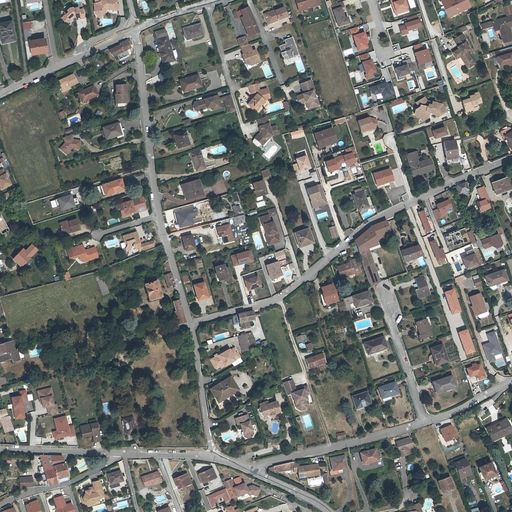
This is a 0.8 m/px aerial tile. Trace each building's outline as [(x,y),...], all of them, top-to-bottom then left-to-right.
[(110,8),(119,9),(120,3),(118,2),(118,0),(96,0),(97,2),(99,4),(96,8),(96,12),(100,11),(104,13),(107,10),(106,7),(110,6),(110,8)] [(318,0),(295,0),(299,11),(320,4),(318,0)] [(406,0),(388,0),(394,17),(410,12),(406,0)] [(407,0),(410,8),(415,7),(413,0),(407,0)] [(441,0),(449,15),(471,5),(468,0),(441,0)] [(503,6),(506,16),(511,13),(511,10),(510,4),(503,6)] [(74,6),(70,7),(65,12),(66,14),(63,17),(63,19),(67,24),(72,20),(70,18),(74,13),(75,16),(77,17),(81,16),(82,18),(86,17),(84,8),(80,9),(79,6),(74,8),(74,6)] [(342,6),(331,10),(337,28),(351,23),(348,16),(345,17),(342,6)] [(251,13),(250,12),(248,7),(241,10),(250,35),(258,32),(258,31),(251,14),(251,13)] [(265,14),(268,24),(287,16),(284,8),(275,11),(275,10),(265,14)] [(511,40),(511,35),(509,25),(511,24),(511,13),(506,16),(496,19),(499,30),(502,43),(511,40)] [(405,26),(398,27),(401,37),(409,35),(407,31),(421,27),(419,19),(404,23),(405,26)] [(496,19),(490,21),(493,32),(499,30),(496,19)] [(0,23),(0,28),(3,42),(17,39),(13,21),(0,23)] [(22,22),(23,29),(32,28),(30,21),(22,22)] [(199,23),(191,26),(191,27),(183,29),(186,39),(203,34),(199,23)] [(358,27),(349,30),(351,36),(352,36),(357,51),(368,47),(367,44),(368,44),(365,32),(360,33),(358,27)] [(163,64),(174,60),(173,55),(171,51),(166,30),(155,33),(163,64)] [(460,55),(464,61),(467,62),(472,58),(467,49),(469,48),(465,40),(466,40),(462,33),(454,37),(458,44),(457,45),(459,48),(457,49),(457,48),(452,51),(456,57),(460,55)] [(240,47),(247,44),(244,36),(237,39),(240,47)] [(280,52),(276,54),(277,58),(281,56),(282,59),(297,54),(291,36),(285,39),(286,42),(277,46),(280,52)] [(47,50),(45,38),(26,41),(28,59),(39,57),(38,52),(47,50)] [(109,48),(110,50),(112,55),(113,56),(117,54),(119,59),(129,54),(127,49),(129,49),(128,46),(130,45),(132,44),(130,41),(128,41),(121,45),(116,47),(115,46),(114,46),(109,48)] [(254,61),(259,60),(255,50),(252,51),(249,44),(247,44),(240,47),(243,54),(242,55),(245,63),(249,62),(254,61)] [(421,44),(412,46),(419,71),(425,69),(424,64),(431,62),(427,48),(423,49),(421,44)] [(511,55),(511,52),(495,56),(497,66),(511,62),(511,55)] [(368,53),(358,56),(365,80),(375,78),(374,73),(376,71),(372,58),(370,58),(368,53)] [(467,62),(464,61),(467,66),(474,62),(472,58),(467,62)] [(408,63),(395,67),(399,80),(406,78),(405,74),(410,73),(408,63)] [(63,90),(70,87),(77,83),(73,75),(58,82),(63,90)] [(197,75),(180,80),(181,85),(183,85),(184,91),(201,86),(197,75)] [(311,80),(300,84),(304,94),(300,95),(303,103),(305,102),(308,109),(318,105),(316,98),(315,98),(312,91),(314,90),(311,80)] [(391,81),(370,87),(372,93),(377,95),(381,93),(382,97),(395,93),(391,81)] [(257,107),(263,100),(265,99),(269,98),(266,88),(259,90),(257,83),(248,85),(250,93),(254,92),(254,93),(255,94),(251,99),(247,104),(251,108),(252,106),(256,106),(257,107)] [(125,94),(128,94),(127,85),(116,85),(117,94),(116,95),(116,104),(126,103),(126,97),(125,96),(125,94)] [(78,93),(82,102),(97,95),(93,86),(87,89),(78,93)] [(462,99),(464,109),(473,106),(472,103),(476,102),(481,101),(478,91),(469,93),(469,95),(470,97),(466,97),(462,99)] [(365,93),(360,95),(363,105),(368,103),(365,93)] [(128,103),(128,94),(125,94),(125,96),(126,97),(126,103),(116,104),(117,106),(127,106),(127,103),(128,103)] [(206,108),(211,106),(212,110),(221,107),(219,100),(218,99),(218,96),(216,95),(209,98),(209,99),(205,100),(204,99),(194,102),(193,105),(194,109),(206,105),(206,108)] [(303,103),(300,95),(296,96),(299,104),(301,104),(302,105),(303,104),(305,110),(308,109),(305,102),(303,103)] [(231,96),(223,98),(224,99),(228,113),(235,111),(231,96)] [(422,115),(424,119),(427,117),(428,114),(428,111),(433,113),(436,117),(446,111),(441,104),(426,100),(423,97),(417,101),(419,105),(418,108),(416,110),(415,113),(417,116),(419,117),(422,115)] [(252,106),(251,108),(255,111),(264,101),(263,100),(257,107),(256,106),(252,106)] [(421,121),(424,119),(422,115),(419,117),(417,116),(415,113),(416,110),(418,108),(419,105),(417,101),(415,102),(417,106),(417,107),(414,109),(413,113),(416,118),(420,119),(421,121)] [(473,106),(464,109),(465,110),(477,107),(476,102),(472,103),(473,106)] [(63,110),(57,113),(60,120),(66,116),(63,110)] [(255,137),(252,140),(252,141),(257,145),(258,145),(261,143),(267,136),(270,135),(277,133),(279,132),(278,130),(276,130),(275,125),(269,127),(266,116),(257,119),(261,130),(254,137),(255,137)] [(357,121),(360,131),(372,127),(375,127),(377,120),(369,118),(368,117),(357,121)] [(104,128),(107,139),(122,134),(119,123),(104,128)] [(448,135),(445,126),(432,130),(431,126),(425,128),(428,138),(433,136),(434,139),(448,135)] [(511,128),(508,127),(507,128),(507,126),(501,130),(501,131),(503,136),(504,135),(511,149),(511,128)] [(313,134),(317,144),(322,142),(323,144),(335,140),(331,128),(313,134)] [(178,148),(190,145),(185,131),(173,135),(178,148)] [(477,134),(461,139),(463,144),(475,140),(477,134)] [(71,135),(64,137),(66,143),(60,149),(67,154),(72,148),(79,149),(81,141),(73,140),(71,135)] [(267,136),(261,143),(262,144),(270,135),(267,136)] [(458,157),(457,157),(454,141),(443,143),(446,164),(459,162),(458,157)] [(346,155),(325,160),(329,176),(338,173),(337,168),(341,167),(341,163),(345,162),(346,166),(356,164),(354,153),(356,153),(354,146),(344,149),(346,155)] [(195,171),(204,168),(201,157),(199,151),(199,150),(190,153),(195,171)] [(429,159),(416,163),(413,152),(405,155),(411,175),(420,172),(421,173),(432,169),(429,159)] [(306,154),(294,159),(296,163),(292,164),(296,175),(312,168),(306,154)] [(2,190),(12,184),(2,168),(0,169),(0,189),(1,191),(2,190)] [(270,175),(268,169),(261,171),(263,177),(270,175)] [(373,175),(376,185),(382,182),(382,184),(392,181),(389,170),(373,175)] [(511,188),(507,178),(492,183),(496,193),(511,188)] [(115,191),(115,192),(124,189),(121,179),(103,185),(106,196),(111,194),(111,192),(115,191)] [(186,199),(202,194),(198,180),(182,185),(186,199)] [(253,184),(255,191),(257,196),(267,193),(263,181),(253,184)] [(461,194),(470,190),(467,182),(458,186),(461,194)] [(321,184),(306,188),(316,220),(330,216),(321,184)] [(485,187),(479,189),(483,201),(478,203),(481,212),(491,208),(488,201),(491,200),(485,187)] [(364,191),(353,195),(356,204),(358,204),(360,209),(369,206),(369,205),(372,204),(369,196),(366,197),(364,191)] [(59,211),(79,205),(77,197),(72,198),(71,194),(56,198),(59,211)] [(122,215),(131,212),(134,211),(135,213),(143,211),(138,198),(130,200),(131,201),(119,205),(122,215)] [(449,199),(435,204),(437,208),(433,210),(436,219),(454,212),(449,199)] [(267,210),(268,215),(269,217),(278,214),(276,208),(267,210)] [(194,209),(177,213),(179,220),(178,221),(179,226),(192,223),(190,216),(196,215),(194,209)] [(423,210),(417,212),(425,232),(431,230),(423,210)] [(0,229),(2,234),(10,230),(0,212),(0,229)] [(246,222),(245,217),(244,215),(233,218),(235,225),(246,222)] [(270,241),(271,245),(279,242),(278,237),(279,237),(277,232),(276,232),(275,227),(273,223),(271,223),(269,217),(268,215),(260,218),(262,226),(263,225),(265,230),(266,230),(268,235),(267,236),(266,237),(267,241),(268,241),(270,241)] [(70,230),(71,232),(79,229),(76,220),(68,222),(68,221),(59,224),(62,233),(70,230)] [(363,234),(368,248),(374,246),(373,242),(377,241),(375,237),(390,231),(386,221),(371,227),(363,234)] [(215,227),(218,238),(222,237),(223,243),(234,241),(230,223),(215,227)] [(331,238),(338,236),(335,225),(328,227),(331,238)] [(305,245),(313,242),(309,230),(295,235),(299,249),(306,247),(305,245)] [(450,236),(452,242),(453,246),(463,242),(462,238),(459,230),(449,234),(450,236)] [(134,247),(135,249),(140,247),(141,253),(150,249),(148,242),(140,244),(139,241),(138,241),(137,238),(138,237),(136,231),(122,236),(124,242),(126,241),(127,245),(125,248),(129,251),(131,248),(132,246),(134,247)] [(373,242),(374,246),(382,243),(381,240),(392,236),(390,231),(375,237),(377,241),(373,242)] [(473,244),(477,242),(472,231),(468,233),(473,244)] [(355,241),(367,276),(377,273),(368,248),(363,234),(355,240),(355,241)] [(499,234),(482,241),(485,249),(494,245),(494,247),(497,248),(502,246),(503,243),(499,234)] [(186,250),(195,248),(191,235),(182,237),(186,250)] [(436,262),(446,258),(442,247),(439,249),(435,239),(429,242),(436,262)] [(86,257),(87,261),(98,257),(95,248),(87,250),(88,252),(85,252),(83,245),(72,249),(74,257),(79,256),(80,260),(86,257)] [(419,246),(415,247),(418,256),(423,255),(419,246)] [(415,247),(414,247),(401,251),(405,262),(418,257),(418,256),(415,247)] [(21,265),(31,256),(23,249),(14,259),(21,265)] [(465,252),(467,256),(461,258),(466,269),(479,264),(473,249),(465,252)] [(250,250),(230,256),(233,266),(253,260),(250,250)] [(33,258),(31,256),(21,265),(23,267),(33,258)] [(218,278),(225,276),(227,281),(232,279),(228,265),(224,266),(223,263),(222,263),(221,259),(214,261),(215,265),(214,265),(218,278)] [(350,262),(337,267),(341,278),(354,273),(355,275),(356,275),(360,274),(360,272),(356,259),(350,261),(350,262)] [(270,278),(281,274),(277,261),(266,265),(270,278)] [(503,282),(507,280),(503,268),(483,276),(488,288),(503,282)] [(174,284),(171,273),(168,274),(164,275),(167,287),(174,284)] [(377,273),(367,276),(371,285),(373,285),(380,282),(377,273)] [(247,289),(254,287),(255,289),(257,291),(258,290),(260,290),(261,288),(260,285),(257,276),(245,280),(247,289)] [(424,292),(428,291),(423,277),(415,280),(418,290),(416,291),(418,299),(425,296),(424,292)] [(472,280),(475,287),(481,285),(479,278),(472,280)] [(108,293),(104,279),(97,281),(102,295),(108,293)] [(144,285),(148,301),(161,297),(157,281),(144,285)] [(197,298),(207,295),(203,281),(193,284),(197,298)] [(323,288),(325,295),(323,296),(326,303),(337,299),(332,284),(323,288)] [(454,289),(443,292),(451,315),(461,312),(454,289)] [(344,303),(347,310),(356,307),(368,303),(368,304),(373,302),(369,291),(352,297),(343,300),(344,303)] [(479,319),(487,316),(488,314),(487,310),(485,310),(479,293),(469,297),(472,306),(474,306),(477,315),(478,318),(479,319)] [(178,324),(185,322),(179,301),(173,302),(175,312),(177,322),(178,324)] [(249,321),(255,320),(253,311),(238,315),(240,323),(241,329),(243,329),(249,328),(249,325),(248,324),(247,321),(249,321)] [(415,323),(420,336),(418,336),(420,341),(432,337),(427,324),(430,323),(428,317),(418,321),(418,322),(415,323)] [(459,332),(464,351),(472,349),(467,329),(459,332)] [(240,341),(241,345),(248,343),(246,335),(246,334),(238,336),(240,341)] [(250,347),(257,345),(254,338),(253,338),(251,334),(246,335),(248,343),(250,347)] [(297,342),(306,339),(305,334),(295,337),(297,342)] [(384,338),(367,343),(371,354),(387,348),(384,338)] [(0,345),(0,350),(1,355),(16,350),(16,349),(13,341),(0,345)] [(250,347),(248,343),(241,345),(243,353),(251,350),(250,347)] [(430,349),(432,354),(433,354),(437,364),(447,361),(441,345),(430,349)] [(215,356),(210,359),(215,368),(220,366),(221,367),(239,357),(234,348),(229,351),(221,355),(220,352),(214,355),(215,356)] [(1,355),(0,355),(0,362),(12,359),(13,363),(21,361),(18,350),(16,350),(1,355)] [(326,362),(323,353),(306,359),(309,368),(326,362)] [(467,369),(470,377),(476,375),(478,380),(485,377),(480,364),(475,365),(475,364),(472,365),(473,366),(467,369)] [(455,386),(451,375),(432,382),(436,393),(455,386)] [(237,389),(230,377),(211,388),(218,400),(237,389)] [(292,379),(283,383),(287,394),(292,393),(295,404),(296,403),(298,407),(301,409),(306,407),(307,404),(306,400),(307,399),(306,395),(310,393),(308,385),(303,387),(303,389),(301,389),(297,389),(296,389),(292,379)] [(399,393),(395,382),(379,388),(383,402),(392,399),(391,396),(399,393)] [(41,403),(42,403),(40,393),(50,391),(52,396),(53,396),(51,388),(38,391),(41,403)] [(15,416),(24,414),(22,402),(28,401),(26,390),(20,391),(21,396),(12,397),(15,416)] [(40,393),(42,403),(43,408),(47,407),(49,414),(58,412),(56,404),(54,405),(52,396),(50,391),(40,393)] [(370,400),(367,391),(352,397),(356,409),(365,406),(364,402),(370,400)] [(259,403),(260,406),(259,408),(261,409),(264,414),(269,412),(269,414),(273,415),(274,415),(276,411),(281,409),(276,399),(268,403),(265,404),(264,401),(259,403)] [(296,403),(295,404),(297,408),(301,410),(306,409),(309,404),(307,399),(306,400),(307,404),(306,407),(301,409),(298,407),(296,403)] [(481,407),(474,410),(477,417),(484,414),(481,407)] [(13,430),(6,409),(0,410),(0,419),(5,432),(13,430)] [(41,445),(41,437),(35,437),(36,412),(30,411),(29,444),(41,445)] [(247,414),(236,419),(239,426),(242,425),(244,430),(246,434),(247,437),(249,438),(254,436),(255,433),(247,414)] [(57,424),(55,424),(56,431),(52,432),(54,439),(69,436),(69,437),(75,436),(73,426),(67,427),(65,417),(55,419),(57,424)] [(123,419),(126,434),(135,432),(133,417),(123,419)] [(511,432),(506,420),(487,428),(492,439),(499,435),(500,437),(511,432)] [(90,425),(79,427),(82,436),(92,434),(94,433),(96,440),(100,439),(95,423),(90,425)] [(450,425),(439,429),(444,442),(456,438),(450,425)] [(406,449),(409,448),(413,447),(410,437),(396,441),(401,457),(407,454),(406,449)] [(379,461),(376,449),(361,453),(364,464),(379,461)] [(330,458),(332,470),(330,471),(331,477),(343,474),(342,469),(348,468),(345,455),(330,458)] [(50,456),(44,456),(47,462),(41,464),(42,466),(52,463),(50,456)] [(56,476),(57,479),(68,475),(66,467),(65,467),(61,456),(50,456),(52,463),(56,476)] [(468,474),(463,460),(452,464),(458,478),(468,474)] [(294,462),(274,467),(275,473),(294,471),(294,473),(298,472),(297,466),(299,466),(299,462),(294,463),(294,462)] [(46,479),(56,476),(52,463),(42,466),(46,479)] [(488,463),(476,468),(482,480),(493,475),(488,463)] [(298,467),(300,478),(320,475),(318,464),(298,467)] [(217,478),(213,468),(198,474),(202,484),(217,478)] [(107,474),(110,485),(124,481),(121,470),(107,474)] [(141,477),(145,489),(162,482),(158,471),(141,477)] [(192,484),(188,473),(174,479),(179,490),(192,484)] [(70,480),(68,475),(57,479),(58,484),(70,480)] [(48,486),(58,484),(56,476),(46,479),(46,481),(48,486)] [(440,493),(453,487),(449,476),(436,481),(440,493)] [(32,484),(31,478),(19,481),(21,491),(25,488),(33,488),(32,484)] [(85,490),(86,493),(85,493),(83,497),(85,501),(88,503),(94,502),(93,500),(99,498),(98,497),(104,496),(99,479),(92,482),(94,486),(89,487),(90,489),(85,490)] [(237,498),(248,493),(249,496),(253,495),(258,497),(261,489),(253,485),(247,487),(246,483),(235,487),(232,479),(223,482),(230,500),(237,497),(237,498)] [(89,487),(83,489),(84,492),(81,497),(83,503),(88,505),(100,502),(99,498),(93,500),(94,502),(88,503),(85,501),(83,497),(85,493),(86,493),(85,490),(90,489),(89,487)] [(73,511),(70,503),(66,505),(62,496),(53,499),(56,509),(55,509),(56,511),(73,511)] [(32,503),(33,504),(26,506),(28,511),(40,511),(37,501),(32,503)] [(442,507),(441,502),(434,504),(436,510),(443,508),(442,507)]
